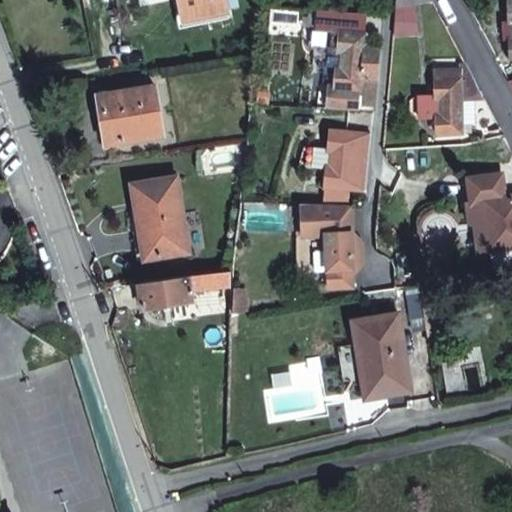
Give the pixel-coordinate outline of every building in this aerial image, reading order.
[(177,0),(180,17),(226,9),(226,6),(224,0),(177,0)] [(331,49),(329,66),(322,65),(320,84),(330,86),(328,105),(373,106),(379,49),(363,47),(364,34),(339,31),(337,50),(331,49)] [(421,97),(421,114),(437,115),(437,131),(464,130),(463,124),(480,123),(479,97),(485,97),(474,76),(461,76),(460,68),(435,69),(436,98),(421,97)] [(161,134),(156,87),(99,94),(106,140),(161,134)] [(411,101),(412,111),(421,114),(421,97),(411,101)] [(369,152),(371,134),(328,129),(327,146),(313,145),(311,166),(325,168),(321,203),(347,204),(352,150),(369,152)] [(511,193),(503,195),(500,174),(467,179),(470,201),(481,200),(487,248),(511,244),(511,193)] [(143,259),(189,251),(182,213),(176,178),(129,186),(143,259)] [(317,234),(317,203),(301,203),(301,235),(317,234)] [(362,273),(362,250),(355,240),(350,241),(348,204),(347,204),(321,203),(317,203),(317,234),(325,235),(325,252),(328,251),(329,268),(326,268),(326,285),(350,284),(350,272),(362,273)] [(192,211),(182,213),(189,251),(198,250),(192,211)] [(229,285),(229,271),(137,282),(142,308),(192,300),(191,288),(229,285)] [(354,322),(369,399),(414,391),(398,313),(354,322)]
